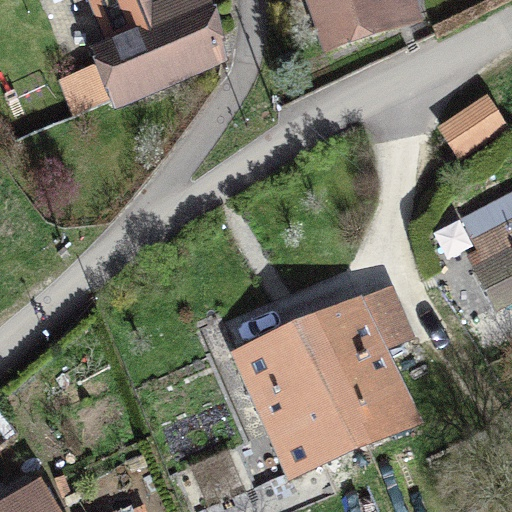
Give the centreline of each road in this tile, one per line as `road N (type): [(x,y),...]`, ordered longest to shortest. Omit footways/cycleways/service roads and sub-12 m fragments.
road 1 (residential): [(174,216),(511,32)]
road 2 (residential): [(257,0),(257,43),(174,216)]
road 3 (unclassified): [(0,360),(94,274),(174,216)]
